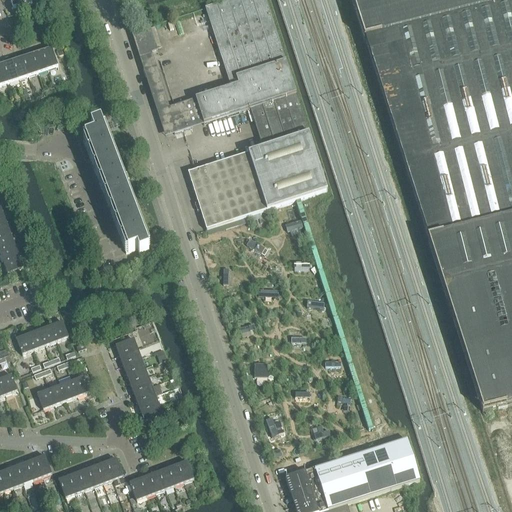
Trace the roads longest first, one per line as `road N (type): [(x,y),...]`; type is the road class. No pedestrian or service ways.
road 1 (residential): [(104,0),(266,511)]
road 2 (residential): [(114,258),(72,142),(0,147)]
road 3 (residential): [(0,440),(124,443)]
